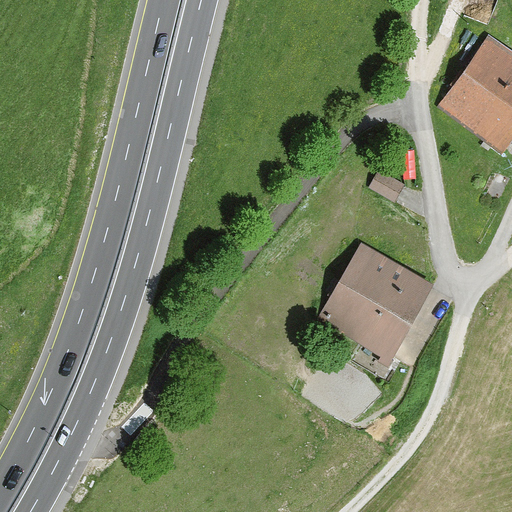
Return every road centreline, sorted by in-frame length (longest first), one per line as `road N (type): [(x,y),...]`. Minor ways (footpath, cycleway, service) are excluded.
road 1 (track): [(57,465),(112,443),(204,310),(350,131),(384,113),(418,112),(421,0)]
road 2 (primary): [(32,511),(102,364),(163,163),(201,0)]
road 3 (primary): [(163,0),(74,334),(0,492)]
road 4 (residential): [(511,217),(481,271),(452,271),(418,112)]
